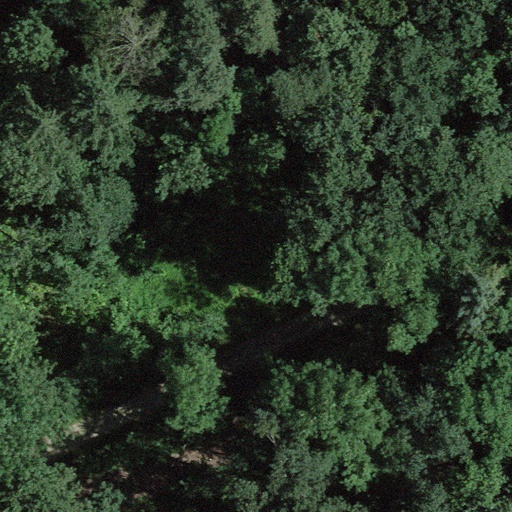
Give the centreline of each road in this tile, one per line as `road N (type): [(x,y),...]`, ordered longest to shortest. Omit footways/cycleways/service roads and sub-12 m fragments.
road 1 (track): [(0,465),(103,429),(385,288),(511,243)]
road 2 (track): [(0,44),(197,0)]
